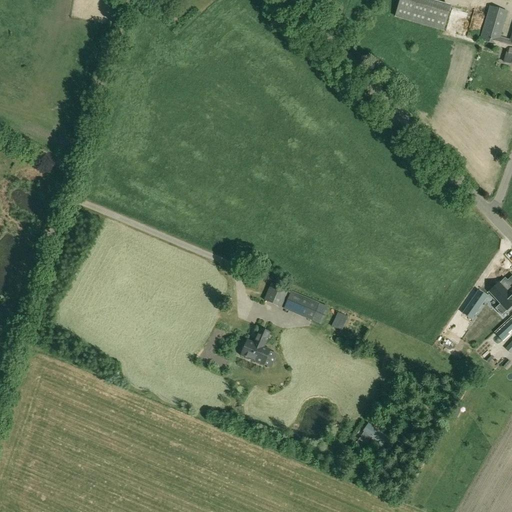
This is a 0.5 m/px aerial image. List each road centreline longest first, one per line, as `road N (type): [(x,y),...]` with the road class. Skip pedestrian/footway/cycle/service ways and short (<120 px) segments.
road 1 (unclassified): [(0,387),(129,0)]
road 2 (tertiary): [(511,238),(288,0)]
